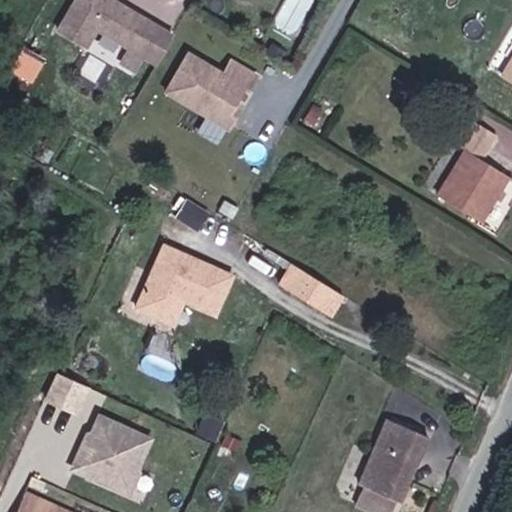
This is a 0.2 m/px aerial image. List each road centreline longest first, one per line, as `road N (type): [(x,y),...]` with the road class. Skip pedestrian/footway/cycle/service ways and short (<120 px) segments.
road 1 (unknown): [(504,414),(310,320),(242,276)]
road 2 (unclassified): [(462,511),(511,396)]
